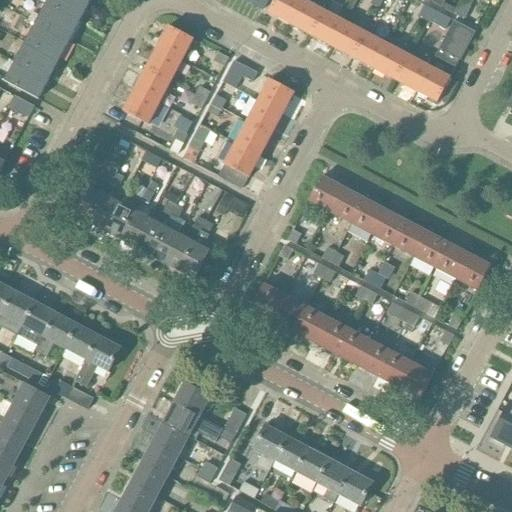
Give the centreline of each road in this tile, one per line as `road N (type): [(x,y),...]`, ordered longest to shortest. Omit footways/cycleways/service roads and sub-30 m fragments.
road 1 (residential): [(202,336),(333,87)]
road 2 (residential): [(17,240),(142,0)]
road 3 (tertiary): [(424,455),(202,336)]
road 4 (residential): [(173,323),(80,511)]
road 5 (residential): [(333,87),(173,0)]
road 6 (residential): [(424,455),(511,296)]
road 7 (tertiary): [(173,323),(17,240)]
road 8 (residential): [(451,135),(333,87)]
road 9 (residential): [(451,135),(511,23)]
